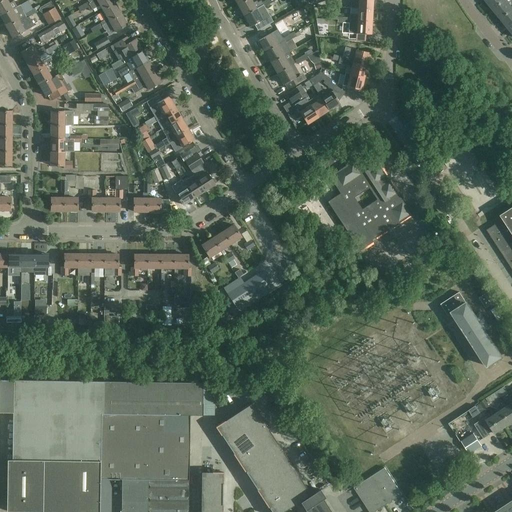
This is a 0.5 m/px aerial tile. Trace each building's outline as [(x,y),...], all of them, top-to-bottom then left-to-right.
[(3,0),(0,2),(0,16),(0,17),(6,13),(17,7),(14,1),(9,4),(7,0),(3,0)] [(113,0),(95,0),(89,4),(88,1),(88,2),(83,5),(86,9),(87,8),(89,12),(100,6),(102,10),(112,5),(115,3),(113,0)] [(246,0),(238,5),(244,16),(256,9),(263,5),(264,7),(270,4),(267,0),(266,0),(262,2),(261,1),(257,3),(256,1),(253,3),(250,0),(246,0)] [(351,0),(351,8),(358,8),(372,9),(372,0),(351,0)] [(485,0),(492,9),(503,0),(485,0)] [(511,0),(503,0),(492,9),(500,18),(511,9),(511,6),(509,3),(511,0)] [(51,1),(40,7),(40,8),(39,8),(38,11),(42,14),(48,25),(61,19),(54,7),(54,8),(51,1)] [(102,25),(109,21),(117,16),(121,14),(115,3),(112,5),(102,10),(100,12),(104,20),(100,22),(100,23),(101,23),(102,25)] [(19,21),(26,17),(24,14),(22,11),(23,11),(20,5),(17,7),(6,13),(0,17),(6,28),(11,25),(19,21)] [(349,14),(349,18),(348,20),(371,22),(372,9),(358,8),(358,14),(349,14)] [(256,9),(244,16),(250,26),(262,19),(256,9)] [(511,9),(500,18),(508,28),(511,24),(511,9)] [(127,25),(121,14),(117,16),(109,21),(115,32),(127,25)] [(64,18),(70,29),(76,26),(70,15),(64,18)] [(286,17),(273,25),(277,31),(290,24),(286,17)] [(11,25),(6,28),(13,38),(34,26),(30,20),(21,25),(19,21),(11,25)] [(348,20),(348,23),(348,28),(357,29),(356,33),(355,40),(364,40),(365,34),(370,34),(371,22),(348,20)] [(62,21),(38,35),(42,43),(61,32),(63,34),(60,36),(63,41),(71,37),(68,33),(65,29),(67,29),(62,21)] [(76,26),(70,29),(75,37),(79,35),(78,32),(82,30),(79,24),(76,26)] [(265,52),(284,40),(285,43),(290,40),(287,35),(283,38),(281,35),(274,39),(270,34),(258,41),(265,52)] [(123,61),(142,50),(136,39),(132,41),(129,36),(110,47),(118,61),(119,61),(122,59),(123,61)] [(97,50),(109,42),(106,37),(94,44),(97,50)] [(65,45),(70,53),(78,49),(73,40),(65,45)] [(265,52),(271,62),(283,56),(280,51),(287,47),(285,43),(284,40),(265,52)] [(46,52),(45,51),(43,47),(36,51),(33,46),(21,53),(27,64),(33,61),(40,57),(39,56),(46,52)] [(345,60),(366,65),(369,53),(345,47),(343,57),(345,58),(345,60)] [(126,62),(131,71),(149,61),(142,50),(123,61),(122,59),(119,61),(118,61),(116,62),(119,67),(126,62)] [(277,73),(293,64),(294,63),(288,52),(283,56),(271,62),(277,73)] [(363,77),(366,65),(345,60),(345,58),(343,57),(340,56),(339,61),(338,64),(351,67),(349,74),(363,77)] [(27,64),(33,74),(46,67),(45,67),(53,63),(50,58),(42,62),(40,57),(33,61),(27,64)] [(155,72),(149,61),(131,71),(133,81),(135,84),(155,72)] [(293,64),(277,73),(284,84),(287,90),(306,79),(302,74),(300,75),(293,64)] [(103,74),(112,70),(110,65),(101,69),(103,74)] [(33,74),(40,85),(52,78),(46,67),(33,74)] [(133,81),(129,83),(131,88),(131,89),(134,93),(143,88),(142,87),(145,84),(148,90),(161,82),(155,72),(135,84),(133,81)] [(320,72),(318,74),(321,76),(320,78),(324,81),(327,77),(320,72)] [(342,85),(346,86),(360,89),(363,77),(349,74),(345,73),(342,85)] [(59,74),(52,78),(40,85),(46,96),(48,95),(51,101),(69,91),(60,77),(59,74)] [(332,81),(327,77),(324,81),(323,83),(333,91),(331,92),(338,102),(345,92),(331,83),(332,81)] [(117,95),(126,90),(126,91),(131,88),(129,83),(114,92),(116,95),(117,95)] [(301,94),(305,92),(300,84),(296,87),(298,90),(300,93),(301,94)] [(296,87),(295,88),(286,94),(291,102),(298,98),(302,96),(301,94),(300,93),(298,90),(296,87)] [(306,98),(308,97),(305,92),(301,94),(302,96),(298,98),(301,101),(306,98)] [(320,99),(328,111),(339,104),(338,102),(331,92),(321,98),(320,99)] [(156,119),(175,108),(169,96),(162,100),(159,95),(147,102),(150,108),(155,116),(156,119)] [(318,118),(328,111),(320,99),(321,98),(319,95),(308,102),(310,105),(318,118)] [(122,113),(133,106),(128,98),(118,105),(122,113)] [(307,124),(318,118),(310,105),(308,102),(306,98),(301,101),(295,105),(307,124)] [(133,127),(134,126),(139,123),(135,116),(140,113),(137,107),(125,114),(133,127)] [(162,130),(182,118),(175,108),(156,119),(155,116),(150,119),(152,124),(157,121),(162,130)] [(51,112),(51,125),(64,125),(72,125),(73,109),(63,109),(63,112),(51,112)] [(0,124),(11,124),(12,111),(0,111),(0,124)] [(188,129),(182,118),(162,130),(167,138),(168,140),(188,129)] [(0,138),(11,138),(11,124),(0,124),(0,138)] [(64,139),(64,125),(51,125),(51,139),(64,139)] [(146,125),(137,130),(140,135),(145,131),(144,129),(147,127),(146,125)] [(171,146),(179,142),(182,147),(194,140),(188,129),(168,140),(167,138),(162,141),(164,146),(169,143),(171,146)] [(69,139),(64,139),(51,139),(51,152),(64,152),(74,152),(74,142),(75,142),(75,136),(69,136),(69,139)] [(0,151),(11,152),(11,138),(0,138),(0,151)] [(107,140),(107,147),(107,149),(118,149),(118,139),(107,140)] [(162,141),(154,146),(155,148),(156,148),(157,148),(158,149),(164,146),(162,141)] [(152,142),(147,145),(144,146),(148,153),(155,148),(154,146),(152,142)] [(148,153),(152,159),(161,154),(157,148),(156,148),(148,153)] [(184,160),(192,154),(189,150),(181,155),(184,160)] [(0,165),(11,166),(11,152),(0,151),(0,165)] [(63,162),(64,152),(51,152),(51,166),(63,166),(63,169),(72,169),(72,162),(63,162)] [(203,163),(197,153),(184,161),(191,170),(201,164),(203,163)] [(329,177),(340,194),(328,202),(359,251),(412,216),(377,163),(365,171),(356,159),(329,177)] [(193,175),(204,191),(214,184),(207,172),(201,164),(191,170),(193,175)] [(170,178),(165,166),(159,169),(164,180),(170,178)] [(162,180),(157,168),(149,172),(154,184),(162,180)] [(204,191),(193,175),(183,182),(185,186),(193,198),(204,191)] [(75,176),(75,189),(83,189),(83,176),(75,176)] [(127,177),(115,177),(115,190),(128,190),(127,177)] [(193,198),(185,186),(175,193),(183,205),(193,198)] [(91,211),(105,211),(105,198),(95,198),(95,190),(89,190),(89,198),(92,198),(91,211)] [(115,198),(105,198),(105,211),(119,212),(119,199),(122,199),(122,190),(115,190),(115,198)] [(310,190),(292,201),(297,208),(314,196),(310,190)] [(66,192),(64,192),(64,198),(64,211),(78,211),(78,198),(68,198),(68,192),(66,192)] [(11,198),(0,197),(0,210),(11,210),(11,198)] [(51,211),(64,211),(64,198),(51,198),(51,211)] [(146,212),(146,199),(133,199),(133,212),(146,212)] [(146,199),(146,212),(160,212),(160,199),(146,199)] [(511,207),(500,215),(502,219),(486,230),(511,269),(511,207)] [(222,232),(230,244),(241,237),(233,225),(222,232)] [(230,244),(222,232),(212,239),(219,250),(224,257),(227,263),(234,258),(231,253),(227,255),(223,248),(230,244)] [(219,250),(212,239),(201,245),(209,257),(219,250)] [(247,250),(254,246),(251,240),(244,245),(247,250)] [(203,251),(197,254),(201,260),(206,257),(203,251)] [(18,273),(21,273),(21,254),(7,254),(7,267),(16,267),(16,273),(18,273)] [(21,254),(21,273),(23,273),(25,273),(25,267),(34,267),(34,254),(21,254)] [(48,254),(34,254),(34,267),(44,267),(44,275),(51,275),(51,267),(48,267),(48,254)] [(71,269),(77,269),(78,269),(78,255),(64,255),(64,267),(61,267),(61,275),(68,275),(68,267),(71,267),(71,269)] [(91,273),(91,267),(91,255),(78,255),(78,269),(77,269),(77,276),(88,276),(88,279),(94,279),(94,273),(91,273)] [(91,267),(104,267),(104,255),(91,255),(91,267)] [(104,255),(104,267),(114,267),(114,276),(120,276),(120,267),(118,267),(118,255),(104,255)] [(137,267),(147,267),(147,255),(133,255),(133,267),(131,267),(131,276),(137,276),(137,267)] [(161,268),(161,255),(147,255),(147,267),(161,268)] [(174,268),(174,255),(161,255),(161,268),(174,268)] [(188,256),(174,255),(174,268),(184,268),(184,276),(190,276),(191,268),(188,268),(188,256)] [(212,273),(218,269),(215,263),(211,265),(206,258),(201,261),(202,261),(200,262),(202,266),(204,264),(206,269),(208,267),(212,273)] [(243,274),(239,269),(235,272),(238,277),(243,274)] [(261,291),(269,285),(260,272),(227,294),(227,295),(225,296),(228,301),(230,299),(236,307),(244,302),(247,307),(264,295),(261,291)] [(21,284),(23,284),(23,279),(18,279),(18,284),(10,283),(9,293),(20,293),(20,291),(21,284)] [(441,304),(444,310),(449,316),(453,313),(488,367),(502,357),(485,330),(489,327),(480,313),(475,316),(460,292),(441,304)] [(486,308),(491,304),(485,294),(479,298),(486,308)] [(135,301),(127,302),(128,315),(136,315),(135,301)] [(171,326),(171,307),(162,307),(162,326),(171,326)] [(78,325),(90,325),(90,318),(88,318),(88,313),(80,313),(80,319),(78,319),(78,325)] [(20,316),(6,316),(6,325),(21,324),(20,316)] [(117,316),(106,316),(106,325),(117,325),(117,316)] [(214,383),(13,380),(0,380),(0,412),(13,412),(12,460),(7,460),(6,511),(42,511),(99,511),(100,479),(101,414),(189,415),(214,415),(214,383)] [(498,398),(494,393),(485,398),(489,403),(498,398)] [(233,415),(245,434),(248,438),(267,426),(264,421),(263,422),(254,408),(255,408),(252,403),(233,415)] [(499,409),(500,411),(496,414),(505,427),(511,422),(511,415),(507,407),(506,407),(504,404),(499,407),(499,409)] [(188,480),(189,415),(101,414),(100,479),(121,480),(188,480)] [(495,434),(505,427),(496,414),(488,419),(486,417),(474,425),(483,439),(489,435),(489,434),(493,431),(495,434)] [(245,434),(233,415),(215,427),(221,437),(222,436),(227,445),(245,434)] [(263,460),(282,448),(279,444),(278,444),(269,431),(270,430),(267,426),(248,438),(257,452),(263,460)] [(245,434),(227,445),(233,454),(232,455),(239,464),(257,452),(248,438),(245,434)] [(473,435),(462,442),(469,453),(480,446),(473,435)] [(284,453),(282,448),(263,460),(269,469),(271,472),(288,460),(284,453)] [(257,452),(239,464),(245,473),(245,472),(251,481),(269,469),(263,460),(257,452)] [(293,467),(288,460),(271,472),(278,483),(296,471),(293,467)] [(385,468),(370,478),(388,504),(402,494),(385,468)] [(269,469),(251,481),(256,490),(256,491),(262,500),(281,488),(278,483),(271,472),(269,469)] [(285,494),(303,483),(299,476),(296,471),(278,483),(281,488),(285,494)] [(201,494),(222,494),(222,484),(223,484),(223,472),(201,472),(201,494)] [(375,511),(388,504),(370,478),(353,488),(369,511),(375,511)] [(188,511),(188,480),(121,480),(121,511),(188,511)] [(285,494),(293,506),(311,494),(308,489),(308,490),(303,483),(285,494)] [(281,488),(262,500),(269,509),(271,511),(283,511),(293,506),(285,494),(281,488)] [(299,502),(305,511),(331,511),(322,498),(324,497),(319,489),(299,502)] [(222,494),(201,494),(200,511),(222,511),(223,505),(222,505),(222,494)] [(511,511),(511,501),(495,511),(511,511)]
